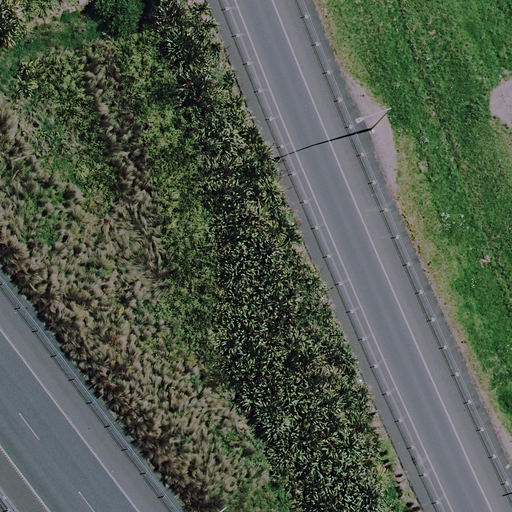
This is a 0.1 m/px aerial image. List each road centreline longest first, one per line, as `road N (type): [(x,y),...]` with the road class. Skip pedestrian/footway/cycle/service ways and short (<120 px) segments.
road 1 (motorway): [(256,0),(460,511)]
road 2 (motorway): [(0,398),(85,511)]
